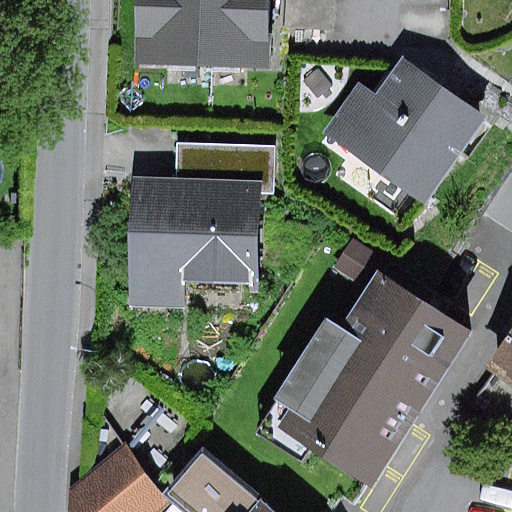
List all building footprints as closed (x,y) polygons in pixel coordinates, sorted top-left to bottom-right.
[(269,0),(149,0),(147,58),(267,62),(269,0)] [(335,0),(285,0),(283,28),(333,32),(335,0)] [(399,103),(375,87),(339,141),(431,202),(492,110),(425,65),(399,103)] [(233,190),(143,187),(139,302),(186,304),(187,283),(256,286),(259,192),(273,193),(274,156),(234,155),(233,190)] [(404,291),(387,280),(292,428),(377,481),(471,333),(445,317),(453,304),(412,279),(404,291)] [(511,328),(508,334),(511,336),(511,349),(499,368),(511,377),(511,328)] [(128,450),(75,494),(74,501),(77,511),(144,511),(163,496),(128,450)] [(273,511),(208,457),(176,495),(195,511),(273,511)]
